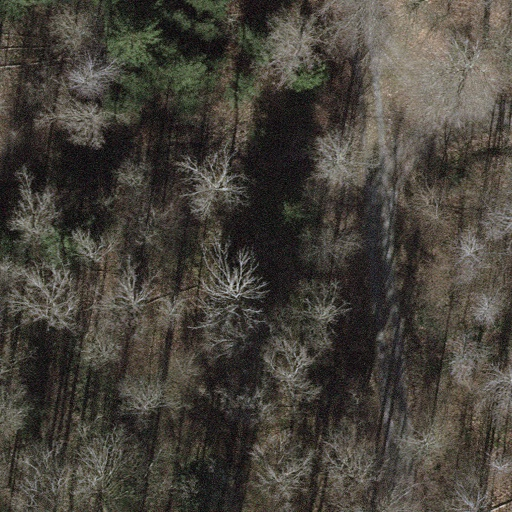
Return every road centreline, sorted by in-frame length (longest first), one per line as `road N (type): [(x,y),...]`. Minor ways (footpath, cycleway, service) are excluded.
road 1 (track): [(372,121),(414,511)]
road 2 (track): [(511,114),(372,121)]
road 3 (track): [(372,121),(356,0)]
